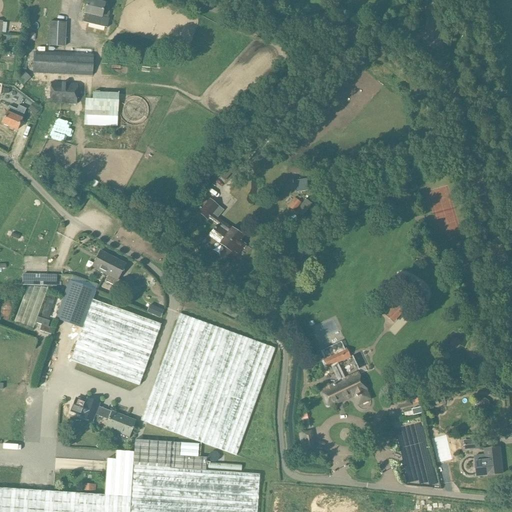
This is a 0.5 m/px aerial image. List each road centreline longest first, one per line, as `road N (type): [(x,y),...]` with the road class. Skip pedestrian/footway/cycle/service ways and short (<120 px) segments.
road 1 (unclassified): [(511,500),(291,475),(281,450),(280,341),(170,286),(69,219),(0,155)]
road 2 (unclassified): [(511,316),(438,39)]
road 3 (unclassified): [(438,39),(253,18),(186,0)]
